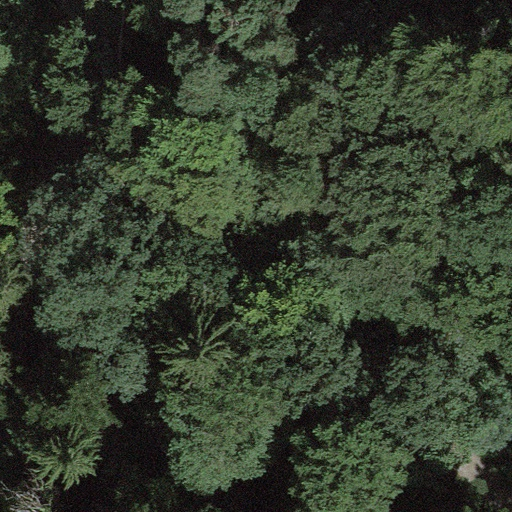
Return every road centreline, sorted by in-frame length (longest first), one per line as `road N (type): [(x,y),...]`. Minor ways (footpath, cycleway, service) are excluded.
road 1 (track): [(511,506),(80,58),(64,0)]
road 2 (track): [(80,58),(0,423)]
